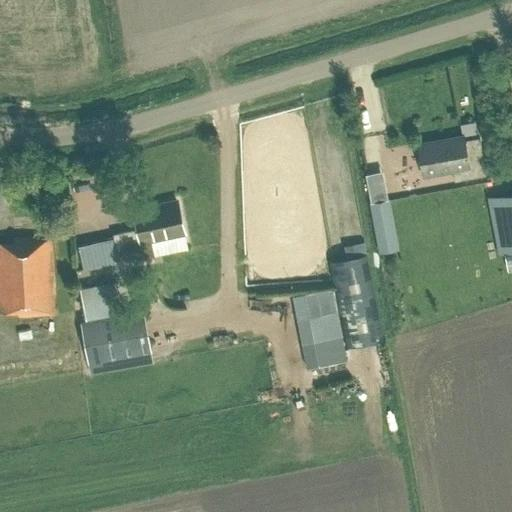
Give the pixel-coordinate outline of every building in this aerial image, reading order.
[(471,176),(486,173),(479,135),(464,138),(463,133),(417,141),(423,175),(452,169),(454,180),(471,176)] [(500,158),(488,160),(490,173),(503,171),(500,158)] [(511,191),(488,196),(499,254),(511,251),(511,191)] [(397,247),(388,199),(371,202),(380,250),(397,247)] [(115,236),(79,244),(84,267),(120,259),(121,266),(154,259),(150,238),(184,231),(177,200),(134,209),(138,228),(114,234),(115,236)] [(18,311),(18,315),(56,314),(52,234),(14,236),(16,240),(0,240),(0,311),(3,311),(3,312),(18,311)] [(121,312),(115,280),(80,286),(86,318),(81,319),(89,361),(152,349),(144,308),(121,312)] [(306,368),(345,360),(331,288),(291,296),(306,368)]
